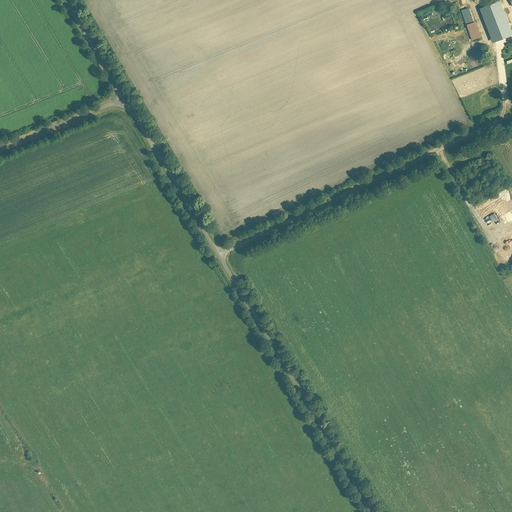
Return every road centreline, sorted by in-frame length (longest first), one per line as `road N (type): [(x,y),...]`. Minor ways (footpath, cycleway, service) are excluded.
road 1 (residential): [(511,113),(218,254)]
road 2 (residential): [(218,254),(373,511)]
road 3 (residential): [(121,97),(218,254)]
road 4 (residential): [(121,97),(0,146)]
